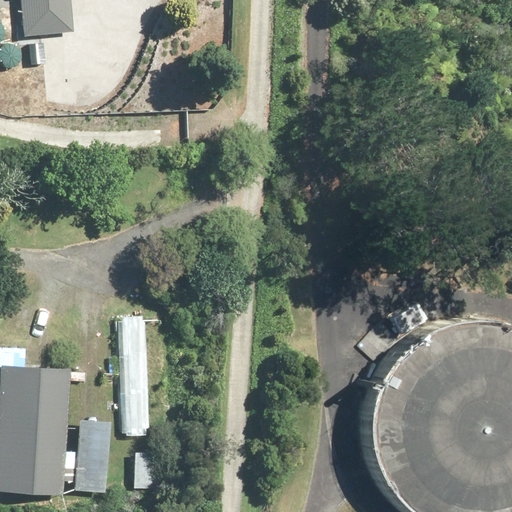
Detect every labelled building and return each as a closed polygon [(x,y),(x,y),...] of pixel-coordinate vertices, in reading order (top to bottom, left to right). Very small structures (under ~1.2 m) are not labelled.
[(19,0),(22,30),(70,26),(67,0),(19,0)] [(386,511),(506,511),(511,508),(511,336),(498,326),(459,314),(419,317),(383,335),(355,364),(340,401),(339,441),(353,479),(380,509),(386,511)] [(149,317),(119,317),(120,432),(150,432),(149,317)] [(0,366),(0,371),(0,488),(62,492),(63,480),(74,481),(74,487),(105,489),(110,419),(78,417),(76,455),(65,454),(69,379),(84,380),(85,371),(70,370),(70,366),(22,363),(23,347),(0,345),(0,366)] [(169,451),(135,450),(133,486),(168,488),(169,451)]
